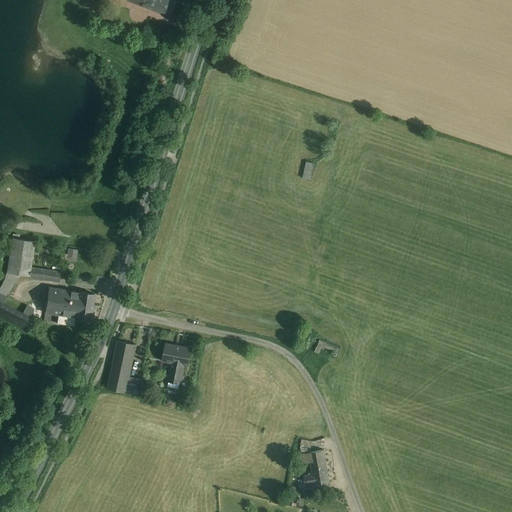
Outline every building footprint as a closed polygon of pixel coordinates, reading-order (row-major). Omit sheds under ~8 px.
[(135,0),(170,15),(176,0),(135,0)] [(304,177),(312,179),(315,162),(307,160),(304,177)] [(31,266),(35,241),(13,237),(7,272),(20,274),(29,276),(31,266)] [(59,280),(60,270),(31,266),(29,276),(59,280)] [(20,274),(7,272),(0,286),(0,300),(4,303),(20,274)] [(68,315),(75,316),(78,290),(49,286),(46,312),(59,314),(68,315)] [(75,316),(91,319),(94,293),(78,290),(75,316)] [(4,303),(0,300),(0,315),(24,328),(30,317),(23,313),(4,303)] [(23,313),(30,317),(34,308),(26,305),(23,313)] [(68,315),(59,314),(58,322),(67,323),(68,315)] [(340,348),(320,339),(316,349),(336,357),(340,348)] [(137,344),(118,340),(109,387),(127,391),(130,375),(137,344)] [(191,348),(167,344),(164,360),(173,361),(188,364),(191,348)] [(188,364),(173,361),(169,379),(184,382),(188,364)] [(130,375),(127,391),(138,394),(142,377),(130,375)] [(203,391),(195,390),(194,403),(202,403),(203,391)] [(330,481),(324,449),(309,452),(311,462),(313,473),(315,484),(330,481)] [(311,462),(309,452),(300,454),(302,463),(311,462)] [(306,486),(315,484),(313,473),(304,475),(306,486)]
